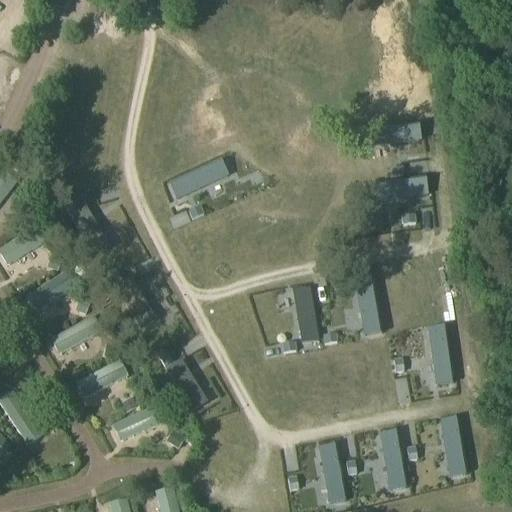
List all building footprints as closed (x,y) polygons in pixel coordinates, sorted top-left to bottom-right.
[(291,141),(305,127),(278,97),(245,128),(259,144),(278,127),(291,141)] [(418,128),(361,134),(363,151),(419,145),(418,128)] [(221,163),(169,187),(177,204),(229,180),(221,163)] [(0,206),(17,186),(3,174),(0,177),(0,206)] [(424,182),(367,189),(369,206),(426,199),(424,182)] [(276,203),(234,242),(245,254),(287,215),(276,203)] [(69,213),(97,255),(112,246),(85,204),(69,213)] [(0,259),(7,271),(45,246),(35,230),(0,252),(0,259)] [(116,281),(144,327),(159,319),(131,273),(116,281)] [(35,317),(76,290),(66,274),(24,302),(35,317)] [(372,284),(355,287),(364,339),(381,336),(372,284)] [(310,292),(293,295),(302,347),(319,344),(310,292)] [(50,340),(59,356),(100,333),(92,320),(91,317),(50,340)] [(446,330),(428,332),(436,388),(454,386),(446,330)] [(166,367),(194,414),(211,404),(183,357),(166,367)] [(128,380),(119,364),(75,387),(84,403),(128,380)] [(13,396),(0,404),(0,408),(27,450),(41,440),(13,396)] [(165,424),(157,408),(113,430),(120,446),(165,424)] [(458,420),(440,423),(449,480),(467,476),(458,420)] [(397,434),(379,437),(389,493),(407,490),(397,434)] [(0,439),(0,458),(8,451),(10,449),(0,439)] [(337,449),(319,452),(330,508),(347,505),(337,449)] [(177,511),(172,493),(172,492),(155,496),(159,511),(177,511)] [(109,511),(128,511),(126,504),(126,503),(109,507),(109,509),(109,511)]
